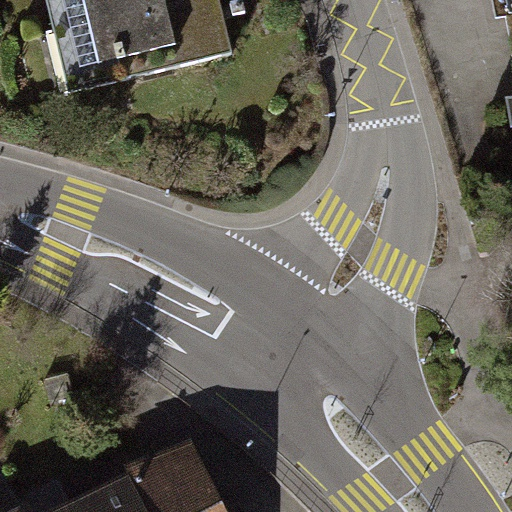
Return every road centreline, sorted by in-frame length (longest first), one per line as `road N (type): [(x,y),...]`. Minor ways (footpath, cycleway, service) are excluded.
road 1 (residential): [(352,0),(385,125),(387,170),(361,247),(287,347)]
road 2 (tertiary): [(0,208),(192,287),(287,347)]
road 3 (tertiary): [(287,347),(424,511)]
